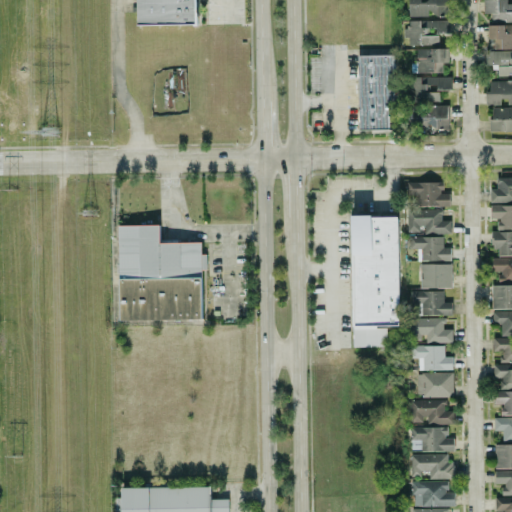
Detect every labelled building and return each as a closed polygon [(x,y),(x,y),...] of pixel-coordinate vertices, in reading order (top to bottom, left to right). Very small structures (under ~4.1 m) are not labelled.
[(137,0),(138,25),(197,24),(196,0),(137,0)] [(407,0),(408,15),(446,15),(446,0),(407,0)] [(511,21),(511,3),(506,4),(506,0),(482,0),(483,13),(491,13),(491,22),(511,21)] [(449,20),(405,21),(406,45),(438,44),(438,34),(450,34),(449,20)] [(511,24),(487,25),(488,39),(493,39),(493,49),(511,48),(511,24)] [(448,62),(447,48),(416,49),(417,72),(442,72),(441,63),(448,62)] [(358,129),(394,129),(394,55),(358,55),(358,129)] [(450,76),(409,77),(410,102),(439,101),(438,90),(451,90),(450,76)] [(485,105),(504,104),(504,105),(511,104),(511,80),(489,81),(489,92),(485,92),(485,105)] [(447,106),(407,106),(408,129),(448,128),(447,106)] [(490,131),(511,131),(511,106),(490,106),(490,131)] [(511,177),(496,177),(496,188),(489,189),(490,202),(511,201),(511,177)] [(406,182),(407,195),(416,195),(417,206),(449,206),(449,193),(442,193),(442,182),(406,182)] [(441,209),(406,208),(405,232),(449,233),(450,220),(441,220),(441,209)] [(398,215),(351,216),(352,347),(386,346),(386,325),(399,325),(398,215)] [(202,319),(201,271),(206,271),(206,254),(201,254),(201,242),(160,243),(159,225),(118,226),(119,320),(202,319)] [(493,256),(511,255),(511,230),(493,231),(493,256)] [(450,261),(450,247),(442,247),(443,236),(408,236),(408,249),(418,249),(418,260),(450,261)] [(511,257),(491,258),(492,271),(499,271),(500,283),(511,282),(511,257)] [(451,288),(451,263),(419,264),(419,288),(451,288)] [(511,308),(511,284),(491,285),(492,309),(511,308)] [(416,315),(451,315),(451,302),(443,302),(443,290),(410,291),(410,306),(416,306),(416,315)] [(451,342),(451,328),(444,329),(444,317),(409,318),(410,340),(423,340),(424,343),(451,342)] [(443,345),(410,345),(410,358),(418,357),(418,370),(452,369),(452,356),(443,356),(443,345)] [(511,363),(492,364),(493,377),(499,377),(500,389),(511,388),(511,363)] [(452,372),(416,373),(417,397),(453,396),(452,372)] [(511,390),(493,391),(494,404),(500,404),(500,415),(511,414),(511,390)] [(410,422),(425,422),(424,423),(453,424),(453,411),(445,411),(445,400),(411,399),(410,422)] [(511,416),(494,417),(494,431),(501,431),(501,441),(511,441),(511,416)] [(453,451),(453,438),(446,438),(446,427),(410,426),(410,450),(453,451)] [(511,443),(494,444),(494,468),(511,468),(511,443)] [(410,454),(410,476),(426,476),(426,479),(454,478),(454,462),(447,462),(447,453),(410,454)] [(511,470),(494,471),(495,483),(502,483),(502,495),(511,494),(511,470)] [(447,481),(411,481),(412,506),(454,505),(454,492),(447,492),(447,481)] [(228,511),(228,499),(211,499),(210,486),(122,487),(121,511),(228,511)] [(501,511),(511,511),(511,497),(494,497),(495,510),(501,510),(501,511)]
